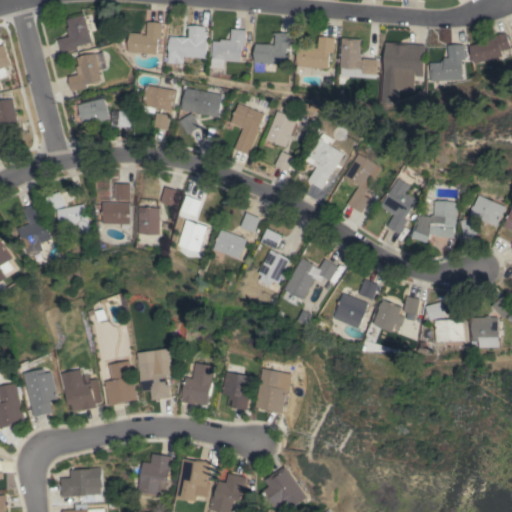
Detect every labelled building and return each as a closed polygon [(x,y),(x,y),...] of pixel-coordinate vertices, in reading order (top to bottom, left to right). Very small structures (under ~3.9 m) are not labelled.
[(69,36),(67,28),(69,27),(67,19),(84,14),(92,42),(77,46),(78,49),(62,54),(58,39),(69,36)] [(128,51),(130,32),(142,33),(142,34),(146,35),(147,21),(162,23),(161,38),(157,38),(156,54),(128,51)] [(170,36),(188,38),(189,28),(187,28),(187,25),(205,27),(205,31),(206,31),(205,39),(206,39),(205,58),(169,55),(170,36)] [(246,30),(245,46),(241,46),(240,62),(224,60),(224,69),(211,67),(213,41),(220,41),(220,39),(230,40),(231,29),(246,30)] [(496,38),(495,35),(506,32),(510,48),(500,50),(501,56),(474,63),(469,45),(496,38)] [(274,45),(275,35),(273,34),(273,33),(291,34),(290,49),(287,48),(286,61),(288,61),(288,65),(265,63),(264,72),(254,71),(255,62),(254,62),(256,43),(274,45)] [(298,64),(295,64),(296,49),(299,49),(299,47),(317,49),(318,36),(335,38),(333,53),(330,52),(328,69),(297,65),(298,64)] [(343,37),(361,38),(360,54),(361,54),(361,59),(363,59),(363,58),(377,59),(376,78),(341,75),(341,67),(340,67),(343,37)] [(386,42),(425,45),(423,77),(415,76),(414,85),(383,82),(386,42)] [(0,45),(4,44),(11,64),(3,67),(6,75),(0,77),(0,45)] [(430,62),(441,62),(441,60),(444,60),(443,57),(449,57),(448,45),(464,45),(465,59),(461,59),(461,79),(430,80),(430,62)] [(69,76),(78,74),(76,66),(79,66),(77,57),(95,53),(95,54),(103,52),(107,68),(99,70),(102,80),(87,84),(88,88),(72,91),(69,76)] [(175,90),(171,110),(142,105),(146,85),(175,90)] [(222,94),(218,117),(182,110),(187,87),(222,94)] [(78,105),(82,103),(81,99),(103,93),(110,118),(84,126),(78,105)] [(0,100),(13,99),(18,125),(0,127),(0,100)] [(244,127),(231,122),(239,103),(264,113),(257,131),(258,131),(249,154),(235,149),(244,127)] [(112,110),(127,111),(127,113),(131,114),(130,127),(111,125),(112,110)] [(170,115),(168,129),(154,127),(156,112),(170,115)] [(188,134),(180,120),(192,113),(201,126),(188,134)] [(277,113),(296,122),(291,135),(294,136),(292,141),(289,140),(286,147),(266,139),(277,113)] [(0,129),(2,129),(9,144),(0,148),(0,129)] [(325,184),(322,189),(308,180),(317,167),(306,160),(313,149),(311,148),(316,136),(320,138),(324,132),(334,139),(330,145),(344,153),(333,171),(339,174),(331,188),(325,184)] [(282,151),(295,157),(288,171),(275,165),(282,151)] [(359,153),(381,167),(364,195),(370,199),(361,212),(348,204),(359,185),(345,176),(359,153)] [(398,178),(410,186),(406,192),(416,199),(404,218),(407,220),(399,234),(387,226),(394,214),(380,206),(398,178)] [(130,184),(130,200),(114,200),(115,183),(130,184)] [(165,186),(179,191),(174,206),(160,202),(165,186)] [(45,197),(60,191),(65,205),(51,211),(45,197)] [(503,206),(495,226),(468,214),(469,212),(468,211),(471,205),(471,206),(476,194),(503,206)] [(187,195),(202,201),(196,216),(181,210),(187,195)] [(455,202),(454,228),(453,228),(453,237),(435,236),(434,234),(429,234),(427,242),(412,236),(420,216),(429,216),(431,215),(433,215),(434,201),(455,202)] [(511,231),(501,226),(511,201),(511,231)] [(102,202),(129,202),(128,224),(128,228),(120,228),(120,224),(102,224),(102,202)] [(23,208),(36,203),(41,219),(28,223),(23,208)] [(83,204),(89,232),(77,235),(75,227),(61,230),(57,209),(83,204)] [(139,206),(160,208),(158,234),(137,233),(139,206)] [(246,212),(260,218),(253,232),(240,226),(246,212)] [(459,220),(473,217),(476,233),(462,236),(459,220)] [(41,219),(49,239),(38,243),(40,250),(27,255),(17,228),(41,219)] [(186,220),(206,226),(198,251),(178,245),(186,220)] [(282,235),(276,249),(261,241),(267,228),(282,235)] [(221,229),(246,239),(238,259),(213,249),(221,229)] [(0,240),(11,258),(6,261),(11,268),(2,274),(4,277),(0,279),(0,240)] [(276,283),(272,281),(270,286),(259,280),(261,275),(258,273),(270,249),(289,259),(276,283)] [(302,257),(314,264),(314,265),(319,268),(325,259),(337,266),(329,280),(323,276),(320,281),(314,278),(302,300),(284,289),(302,257)] [(364,279),(378,284),(372,299),(358,294),(364,279)] [(343,292),(367,303),(356,328),(332,318),(343,292)] [(419,298),(416,314),(402,311),(406,295),(419,298)] [(511,308),(501,318),(491,306),(502,296),(511,308)] [(379,309),(377,308),(380,302),(381,303),(383,299),(401,307),(398,314),(405,317),(400,326),(394,324),(390,332),(372,323),(379,309)] [(425,306),(441,301),(445,316),(429,320),(425,306)] [(93,307),(98,323),(107,320),(102,304),(93,307)] [(433,320),(461,319),(462,340),(434,341),(433,320)] [(475,347),(475,339),(470,339),(470,319),(496,319),(496,337),(495,337),(495,347),(475,347)] [(138,362),(157,359),(159,374),(166,373),(170,397),(151,400),(150,390),(142,391),(138,362)] [(136,399),(124,401),(124,403),(109,405),(101,366),(110,365),(110,364),(128,360),(136,399)] [(186,377),(192,378),(195,362),(215,366),(208,404),(196,402),(196,404),(181,401),(186,377)] [(22,394),(28,393),(23,373),(44,368),(45,373),(51,371),(57,400),(50,401),(52,412),(33,417),(31,409),(26,410),(22,394)] [(263,368),(283,372),(280,387),(287,389),(282,413),(267,410),(267,409),(256,407),(263,368)] [(80,369),(82,376),(87,375),(88,380),(97,378),(102,401),(95,403),(96,407),(81,410),(81,409),(73,411),(72,404),(68,405),(65,388),(64,389),(60,373),(80,369)] [(226,371),(253,376),(247,410),(232,407),(233,400),(228,399),(229,394),(222,393),(226,371)] [(0,385),(15,382),(24,421),(12,424),(12,425),(0,427),(0,385)] [(143,461),(150,462),(151,453),(170,456),(166,481),(158,480),(156,491),(158,491),(157,494),(138,491),(143,461)] [(183,458),(199,461),(199,460),(210,462),(206,483),(208,483),(206,496),(196,495),(195,501),(176,497),(183,458)] [(305,498),(289,509),(282,500),(281,501),(282,502),(274,507),(264,493),(265,492),(263,489),(268,486),(263,479),(265,478),(266,478),(283,466),(305,498)] [(60,478),(70,477),(69,470),(87,469),(87,468),(99,467),(100,487),(98,487),(99,494),(85,494),(85,496),(61,497),(60,478)] [(219,481),(226,482),(228,473),(247,477),(241,501),(234,500),(230,511),(220,511),(211,510),(219,481)] [(62,511),(62,510),(74,509),(74,504),(85,503),(86,509),(102,508),(102,511),(62,511)]
